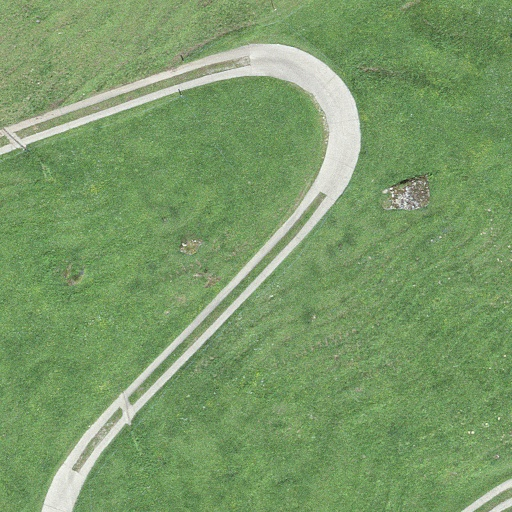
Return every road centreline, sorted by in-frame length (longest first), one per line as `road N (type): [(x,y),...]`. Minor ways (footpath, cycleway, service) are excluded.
road 1 (track): [(274,56),(317,73),(347,98),(360,140),(330,198),(53,511)]
road 2 (track): [(0,166),(274,56)]
